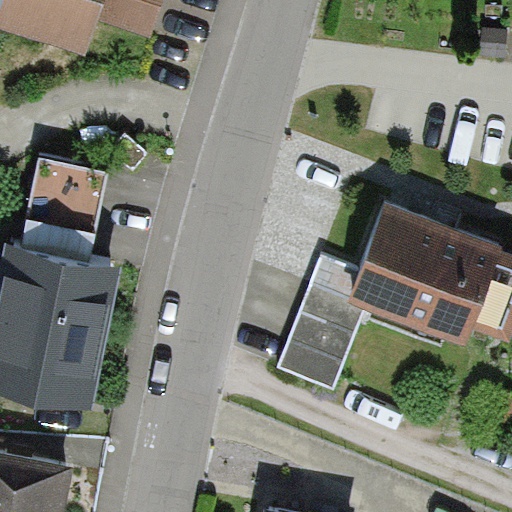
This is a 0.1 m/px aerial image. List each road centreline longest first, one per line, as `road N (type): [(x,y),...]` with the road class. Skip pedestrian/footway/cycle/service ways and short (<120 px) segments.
road 1 (residential): [(158,511),(249,119)]
road 2 (residential): [(0,130),(46,101),(92,92),(249,119)]
road 3 (residential): [(249,119),(284,0)]
